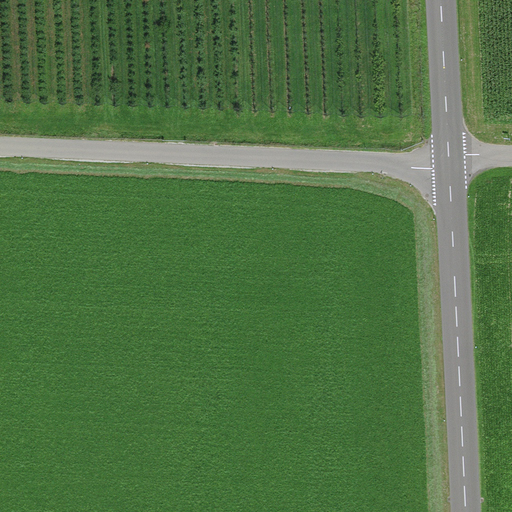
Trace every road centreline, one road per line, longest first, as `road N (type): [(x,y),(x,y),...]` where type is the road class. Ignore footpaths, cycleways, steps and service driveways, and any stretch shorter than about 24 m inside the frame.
road 1 (unclassified): [(0,147),(434,169),(450,162)]
road 2 (tertiary): [(466,511),(450,162)]
road 3 (tertiary): [(450,162),(442,0)]
